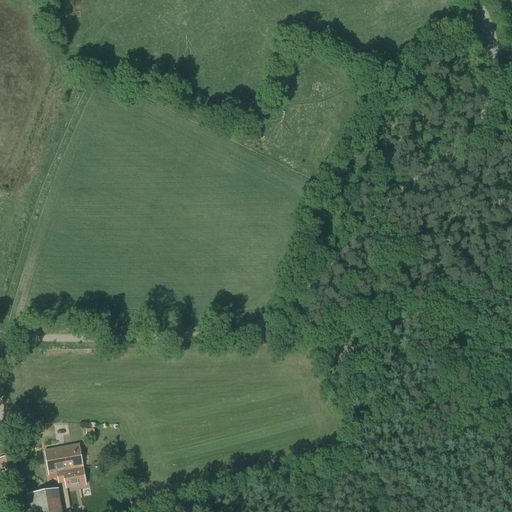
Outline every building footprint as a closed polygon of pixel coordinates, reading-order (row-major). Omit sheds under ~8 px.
[(360,346),(325,348),(327,369),(360,367),(360,370),(366,370),(365,358),(360,359),(360,346)] [(59,448),(44,451),(48,476),(56,474),(58,485),(64,483),(65,483),(66,488),(86,485),(83,469),(78,445),(59,448)] [(0,458),(0,469),(1,473),(16,470),(13,456),(0,458)] [(62,511),(58,490),(27,495),(28,505),(29,511),(62,511)] [(130,498),(130,511),(131,511),(140,511),(139,498),(130,498)]
